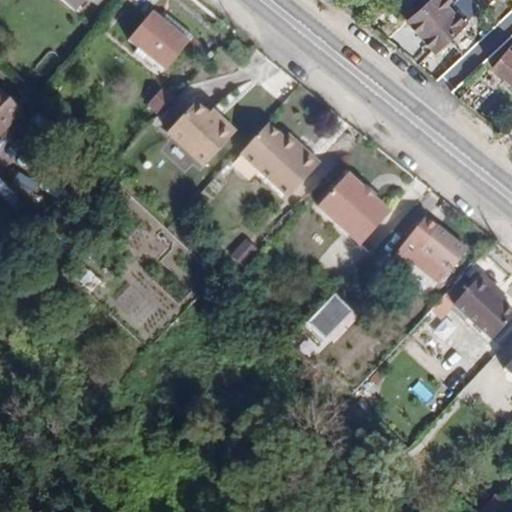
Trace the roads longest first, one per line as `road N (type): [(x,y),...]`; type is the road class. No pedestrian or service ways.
road 1 (primary): [(267,0),(511,197)]
road 2 (unknown): [(418,121),(511,27)]
